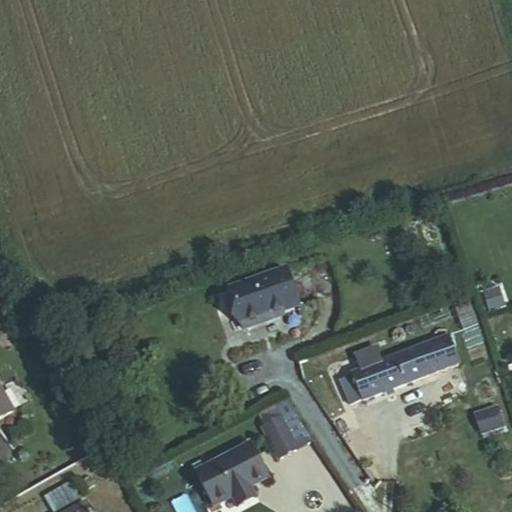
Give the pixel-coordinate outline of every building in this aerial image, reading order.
[(436,215),(413,222),(421,247),(444,240),(436,215)] [(266,316),(301,305),(289,270),(232,288),(246,330),(268,322),(266,316)] [(487,310),(502,308),(501,291),(485,293),(487,310)] [(363,403),(363,405),(461,372),(452,344),(384,367),(379,353),(358,360),(363,374),(354,377),(355,381),(342,385),(349,408),(363,403)] [(0,420),(14,412),(0,387),(0,420)] [(480,435),(506,427),(499,406),(474,413),(480,435)] [(297,450),(311,443),(295,412),(282,419),(297,450)] [(279,459),(297,450),(282,419),(263,428),(279,459)] [(250,487),(269,478),(252,444),(196,472),(214,506),(232,497),(235,504),(254,494),(250,487)] [(91,511),(87,503),(68,511),(91,511)]
